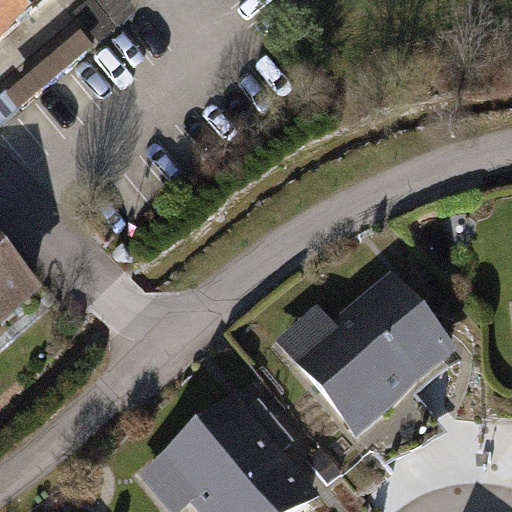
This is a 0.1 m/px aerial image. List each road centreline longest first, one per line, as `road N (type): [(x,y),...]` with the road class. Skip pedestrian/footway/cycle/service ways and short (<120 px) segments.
road 1 (residential): [(511,160),(466,166),(313,232),(161,355)]
road 2 (residential): [(161,355),(0,193)]
road 3 (residential): [(161,355),(0,488)]
